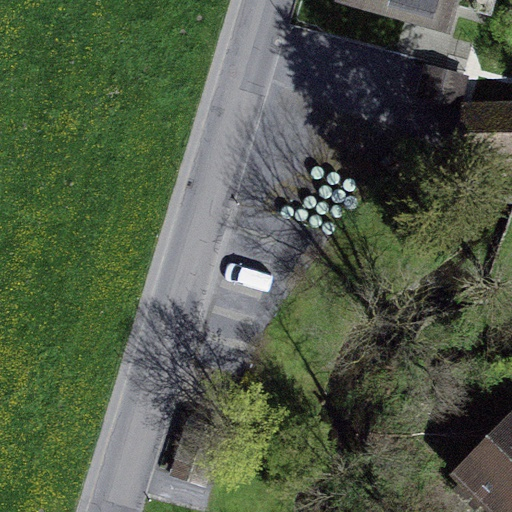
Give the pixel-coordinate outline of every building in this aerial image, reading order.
[(501,0),(503,0),(502,0),(337,0),(336,6),(452,38),(461,0),(501,0)] [(469,78),(426,65),(416,99),(460,112),(469,78)] [(460,181),(511,179),(511,103),(464,104),(460,181)] [(220,421),(179,410),(163,471),(202,481),(220,421)] [(511,511),(511,416),(450,477),(485,511),(511,511)]
